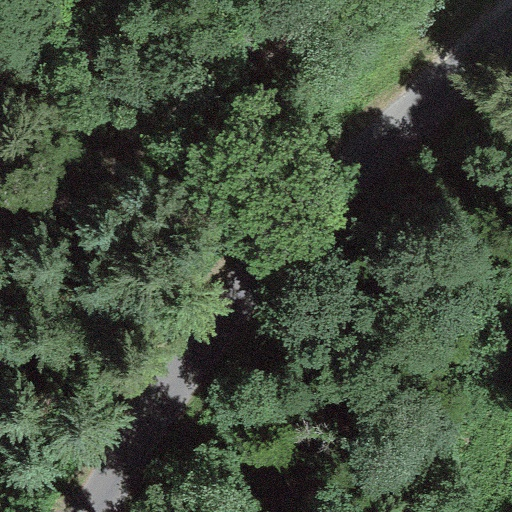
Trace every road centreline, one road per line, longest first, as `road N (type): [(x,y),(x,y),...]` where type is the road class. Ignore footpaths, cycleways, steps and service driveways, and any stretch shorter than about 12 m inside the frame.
road 1 (unclassified): [(100,511),(287,227),(511,45)]
road 2 (track): [(347,0),(223,93),(0,236)]
